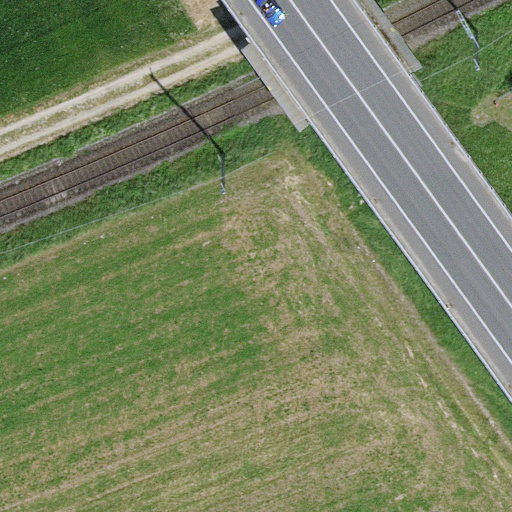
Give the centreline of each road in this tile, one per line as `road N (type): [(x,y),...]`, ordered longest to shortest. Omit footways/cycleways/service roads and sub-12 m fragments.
road 1 (secondary): [(511,308),(289,0)]
road 2 (track): [(0,141),(310,0)]
